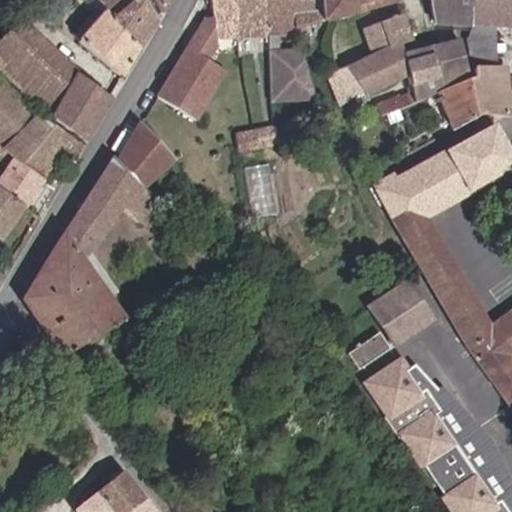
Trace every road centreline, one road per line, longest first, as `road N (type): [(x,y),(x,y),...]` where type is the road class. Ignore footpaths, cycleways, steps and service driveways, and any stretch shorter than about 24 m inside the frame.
road 1 (residential): [(188,0),(7,299)]
road 2 (unclassified): [(7,299),(168,511)]
